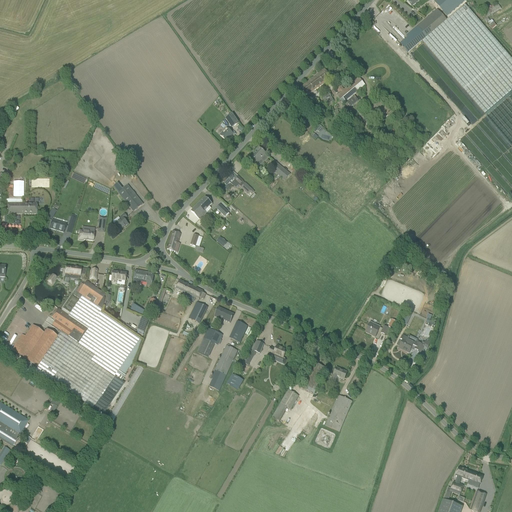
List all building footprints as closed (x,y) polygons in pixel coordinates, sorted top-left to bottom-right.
[(451,2),(449,0),(437,0),(433,3),(440,11),(451,2)] [(486,18),(501,8),(498,3),(483,14),(486,18)] [(426,37),(421,41),(484,115),(511,90),(511,60),(464,4),(446,20),(426,37)] [(409,40),(402,47),(407,53),(421,41),(426,37),(446,20),(439,12),(431,19),(429,16),(417,27),(406,36),(409,40)] [(488,23),(492,29),(497,26),(492,20),(488,23)] [(306,97),(326,82),(331,79),(324,70),(300,88),(306,97)] [(359,78),(336,96),(342,104),(365,86),(359,78)] [(328,92),(321,97),(325,103),(332,99),(328,92)] [(350,108),(358,101),(354,96),(348,101),(349,101),(347,103),(350,108)] [(389,109),(385,104),(379,97),(370,105),(380,117),(389,109)] [(356,106),(351,111),(351,112),(362,123),(368,117),(357,106),(356,106)] [(342,111),(346,116),(343,119),(345,124),(353,117),(346,109),(342,111)] [(232,114),(225,119),(232,128),(238,123),(232,114)] [(233,134),(229,130),(227,128),(220,136),(226,141),(233,134)] [(267,155),(262,151),(258,148),(255,152),(256,153),(252,158),(256,162),(256,164),(256,165),(257,166),(259,166),(260,166),(263,162),(262,161),(267,155)] [(112,155),(105,161),(116,175),(123,169),(112,155)] [(284,181),(290,175),(278,165),(273,171),(284,181)] [(126,167),(121,171),(125,177),(128,175),(127,173),(130,170),(127,166),(126,167)] [(230,175),(223,182),(226,186),(224,188),(227,191),(233,186),(236,188),(239,184),(240,185),(243,182),(238,177),(235,180),(230,175)] [(127,185),(122,190),(117,183),(113,187),(133,212),(143,204),(127,185)] [(245,184),(241,188),(248,195),(250,193),(252,195),(254,192),(245,184)] [(13,190),(8,190),(8,198),(8,204),(8,214),(37,215),(37,204),(22,204),(22,197),(13,197),(13,190)] [(205,197),(196,206),(191,212),(199,220),(207,212),(205,211),(212,204),(205,197)] [(216,209),(225,217),(229,214),(220,205),(216,209)] [(127,217),(125,215),(124,214),(119,218),(120,220),(115,225),(119,231),(124,227),(125,227),(128,225),(124,220),(127,217)] [(51,220),(49,229),(63,233),(66,224),(51,220)] [(94,233),(95,229),(90,228),(89,232),(82,231),(79,230),(78,240),(83,241),(83,240),(93,241),(94,233)] [(181,234),(172,231),(167,250),(175,252),(177,245),(180,246),(180,244),(178,243),(181,234)] [(193,235),(190,245),(195,247),(199,236),(193,235)] [(216,242),(223,248),(225,245),(221,242),(223,240),(220,237),(216,242)] [(65,266),(64,274),(65,274),(64,279),(69,279),(69,278),(76,279),(76,276),(79,276),(80,277),(80,274),(80,273),(86,273),(86,269),(81,269),(81,268),(65,266)] [(135,271),(134,276),(133,281),(147,283),(147,286),(151,287),(151,286),(151,287),(154,274),(135,271)] [(120,273),(113,272),(111,281),(118,282),(118,281),(125,282),(127,273),(120,272),(120,273)] [(52,274),(47,281),(51,285),(56,278),(52,274)] [(179,281),(177,285),(175,289),(183,293),(182,295),(184,296),(184,295),(189,298),(189,296),(198,300),(200,298),(203,299),(206,295),(202,293),(203,292),(179,281)] [(79,288),(76,292),(78,294),(82,296),(97,307),(102,310),(104,298),(103,298),(104,297),(105,295),(87,282),(84,286),(81,284),(79,288)] [(37,368),(34,373),(49,383),(51,381),(92,409),(102,416),(124,384),(121,382),(125,376),(124,376),(118,371),(139,340),(100,313),(102,310),(97,307),(82,296),(78,294),(76,292),(79,288),(77,287),(72,295),(79,300),(70,314),(68,316),(67,317),(87,331),(78,345),(61,333),(58,338),(41,362),(37,368)] [(157,301),(150,299),(147,307),(153,310),(157,301)] [(199,304),(194,315),(202,319),(207,308),(206,307),(199,304)] [(133,306),(131,311),(143,316),(145,311),(133,306)] [(223,320),(230,324),(234,315),(218,308),(214,317),(223,321),(223,320)] [(55,321),(51,326),(55,329),(61,333),(78,345),(87,331),(67,317),(68,316),(61,311),(58,309),(57,311),(51,318),(55,321)] [(144,333),(149,320),(142,318),(137,330),(144,333)] [(397,323),(392,320),(388,327),(393,330),(397,323)] [(247,326),(237,322),(229,339),(239,343),(247,326)] [(367,328),(365,332),(365,333),(366,332),(372,335),(371,335),(375,337),(377,333),(378,332),(381,333),(387,336),(389,332),(390,330),(384,327),(383,330),(380,328),(380,327),(370,322),(369,325),(367,328)] [(22,335),(11,351),(37,368),(41,362),(58,338),(46,330),(43,334),(32,326),(25,337),(22,335)] [(222,335),(208,329),(203,339),(214,344),(217,346),(222,335)] [(400,341),(402,342),(399,349),(409,353),(411,348),(412,348),(421,352),(424,346),(427,348),(430,343),(426,341),(423,346),(417,343),(417,344),(408,340),(409,338),(408,338),(408,339),(407,338),(402,336),(400,341)] [(260,354),(264,345),(256,342),(252,351),(260,354)] [(219,391),(237,351),(226,346),(211,379),(213,379),(209,387),(219,391)] [(268,352),(268,353),(275,356),(275,355),(279,357),(277,362),(284,365),(286,360),(285,360),(285,359),(283,358),(284,355),(286,351),(283,349),(277,347),(275,350),(270,348),(268,352)] [(313,363),(311,367),(300,389),(313,395),(326,369),(313,363)] [(336,368),(334,373),(332,379),(335,381),(337,377),(343,380),(347,373),(336,368)] [(235,376),(229,386),(238,391),(243,381),(235,376)] [(298,397),(288,390),(272,418),(279,423),(287,409),(290,410),(298,397)] [(352,402),(338,396),(337,396),(325,426),(339,433),(352,402)] [(0,438),(13,446),(17,438),(16,438),(19,434),(20,435),(28,421),(0,403),(0,438)] [(0,457),(4,459),(9,451),(6,449),(0,457)] [(443,500),(438,511),(460,511),(462,507),(448,502),(447,501),(450,491),(460,494),(463,486),(459,485),(461,478),(468,481),(479,485),(480,485),(483,476),(458,468),(455,476),(457,477),(455,483),(453,483),(451,489),(448,488),(443,500)] [(22,480),(22,477),(22,476),(21,475),(21,473),(20,472),(19,471),(17,470),(16,470),(14,470),(13,470),(11,471),(10,472),(8,473),(8,474),(7,475),(7,477),(7,478),(7,479),(8,481),(8,482),(9,483),(11,484),(12,485),(14,485),(15,485),(17,485),(18,484),(19,484),(20,482),(21,481),(22,480)] [(478,511),(485,494),(476,491),(469,510),(474,511),(478,511)]
